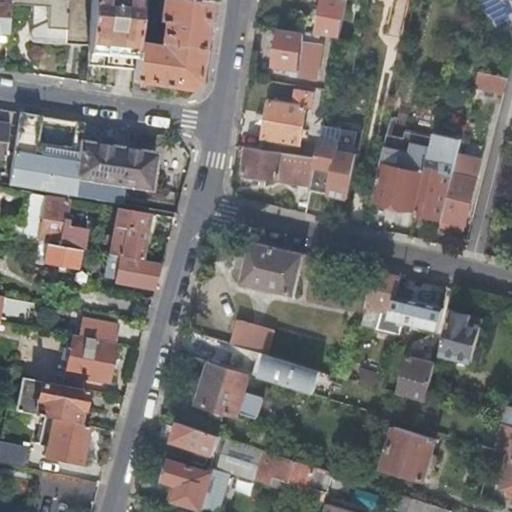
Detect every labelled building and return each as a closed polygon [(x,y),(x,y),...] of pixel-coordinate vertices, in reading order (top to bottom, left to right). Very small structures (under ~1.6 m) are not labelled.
[(0,0),(0,34),(6,34),(8,4),(8,0),(0,0)] [(67,28),(68,0),(31,0),(31,5),(35,5),(49,6),(48,20),(42,22),(37,25),(33,29),(32,30),(31,31),(31,32),(31,33),(30,34),(30,35),(31,36),(31,37),(32,38),(33,39),(33,40),(35,40),(36,41),(37,41),(66,42),(67,28)] [(89,29),(90,0),(68,0),(67,28),(89,29)] [(90,0),(89,29),(88,44),(87,63),(133,69),(135,41),(139,0),(90,0)] [(162,19),(160,41),(161,41),(182,43),(182,42),(202,45),(208,0),(161,0),(158,18),(162,19)] [(339,38),(345,0),(321,0),(315,34),(339,38)] [(49,6),(35,5),(33,29),(37,25),(42,22),(48,20),(49,6)] [(88,44),(89,29),(67,28),(66,42),(88,44)] [(304,42),(306,32),(281,28),(274,68),(299,72),(297,77),(314,80),(320,45),(304,42)] [(133,69),(131,88),(138,90),(139,80),(187,88),(197,80),(202,45),(182,42),(182,43),(161,41),(160,46),(149,44),(150,43),(135,41),(133,69)] [(503,94),(507,78),(478,71),(475,87),(503,94)] [(262,148),(317,156),(318,149),(301,146),(307,104),(312,105),(314,92),(296,89),(294,103),(269,99),(262,148)] [(30,187),(72,194),(81,142),(84,122),(18,111),(11,159),(8,183),(30,187)] [(351,131),(361,133),(364,120),(353,118),(351,131)] [(0,157),(4,158),(9,124),(1,122),(0,122),(0,157)] [(373,198),(417,208),(433,136),(405,129),(403,136),(387,132),(373,198)] [(348,145),(350,132),(341,130),(338,143),(348,145)] [(328,192),(349,196),(361,133),(351,131),(350,132),(348,145),(338,143),(320,140),(318,149),(317,156),(312,182),(329,186),(328,192)] [(442,219),(453,174),(456,160),(458,154),(462,138),(434,131),(433,136),(417,208),(416,213),(442,219)] [(72,194),(101,199),(119,202),(122,184),(128,150),(81,142),(72,194)] [(312,183),(312,182),(317,156),(262,148),(247,146),(242,172),(312,183)] [(128,150),(122,184),(151,188),(157,154),(128,150)] [(482,160),(458,154),(456,160),(453,174),(442,219),(440,225),(464,231),(482,160)] [(310,189),(328,192),(329,186),(312,182),(312,183),(310,189)] [(40,234),(46,195),(29,192),(24,224),(35,226),(33,239),(34,239),(35,233),(40,234)] [(80,247),(83,248),(86,228),(69,225),(70,221),(62,219),(66,198),(46,195),(40,234),(35,233),(34,239),(37,240),(45,241),(80,247)] [(117,207),(108,252),(120,254),(139,258),(144,231),(152,233),(155,214),(117,207)] [(22,237),(24,227),(8,224),(6,234),(22,237)] [(35,226),(24,224),(24,227),(22,237),(33,239),(35,226)] [(303,252),(251,240),(242,281),(287,292),(293,293),(298,273),(303,252)] [(76,267),(80,247),(45,241),(41,261),(76,267)] [(139,258),(120,254),(115,281),(154,288),(162,262),(139,258)] [(401,275),(374,269),(366,304),(362,323),(370,325),(377,326),(382,308),(391,310),(396,295),(398,287),(399,280),(401,275)] [(403,323),(437,331),(444,307),(409,298),(411,290),(402,288),(398,287),(396,295),(391,310),(389,319),(385,318),(383,328),(400,332),(403,323)] [(382,308),(377,326),(383,328),(385,318),(389,319),(391,310),(382,308)] [(477,361),(489,318),(458,310),(446,353),(477,361)] [(78,335),(114,342),(117,324),(81,317),(78,335)] [(240,318),(233,343),(266,353),(274,328),(240,318)] [(106,384),(115,342),(114,342),(78,335),(72,334),(69,346),(66,345),(65,349),(68,350),(63,375),(106,384)] [(321,369),(266,353),(258,375),(312,392),(321,369)] [(399,391),(425,399),(435,361),(408,355),(399,391)] [(211,360),(209,360),(196,403),(236,416),(237,411),(256,417),(263,397),(244,391),(250,373),(211,360)] [(360,368),(357,379),(380,386),(383,378),(378,377),(379,373),(360,368)] [(23,377),(17,409),(45,415),(53,416),(79,422),(85,389),(23,377)] [(497,420),(511,424),(511,404),(502,402),(497,420)] [(53,416),(45,415),(39,443),(46,445),(53,416)] [(53,416),(46,445),(44,455),(79,463),(87,424),(79,422),(53,416)] [(172,440),(213,453),(217,440),(224,443),(227,436),(178,420),(172,440)] [(435,437),(393,424),(380,466),(423,478),(435,437)] [(251,444),(264,448),(281,454),(286,439),(255,429),(251,444)] [(213,453),(209,464),(242,475),(247,457),(260,461),(264,448),(251,444),(227,436),(224,443),(217,440),(213,453)] [(29,447),(0,440),(0,461),(25,467),(29,447)] [(255,479),(271,484),(274,474),(307,485),(310,476),(313,464),(281,454),(264,448),(260,461),(255,479)] [(511,454),(502,487),(507,488),(505,495),(511,496),(511,454)] [(247,457),(242,475),(255,479),(260,461),(247,457)] [(172,498),(199,507),(211,471),(171,459),(164,480),(177,484),(172,498)] [(313,464),(310,476),(330,482),(333,471),(313,464)] [(278,492),(293,497),(294,491),(280,487),(278,492)] [(450,511),(451,510),(412,497),(407,511),(450,511)] [(360,511),(328,502),(324,511),(360,511)]
